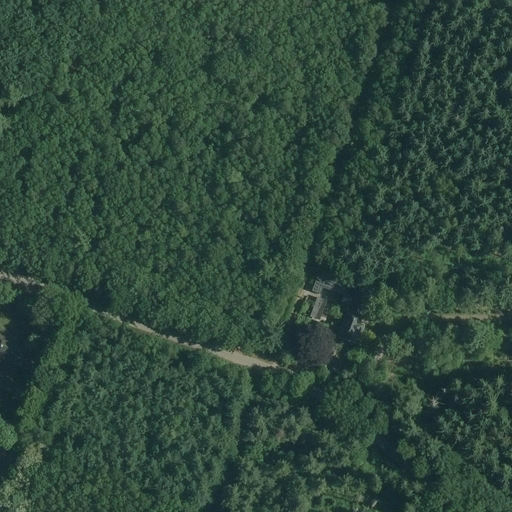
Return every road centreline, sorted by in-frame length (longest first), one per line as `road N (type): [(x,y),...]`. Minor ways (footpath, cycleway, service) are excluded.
road 1 (track): [(400,0),(216,511)]
road 2 (tertiary): [(465,511),(310,387),(0,272)]
road 3 (track): [(0,153),(31,95),(80,54),(105,0)]
